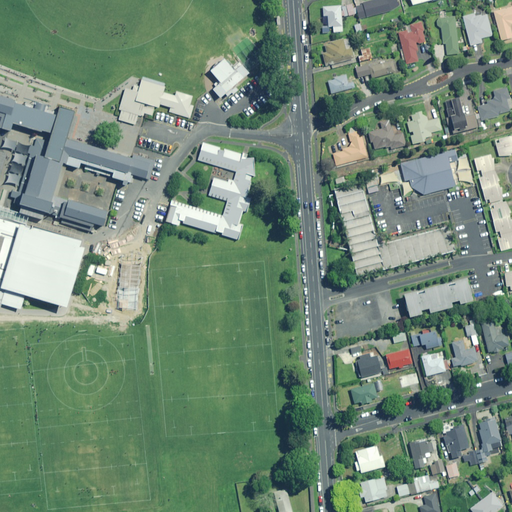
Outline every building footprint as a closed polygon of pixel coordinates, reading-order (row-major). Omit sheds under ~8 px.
[(391,11),(400,6),(398,1),(399,1),(398,0),(373,0),(362,3),(362,5),(356,6),(359,19),(391,11)] [(322,17),(322,25),(329,28),(333,28),(333,33),(342,32),(341,17),(355,16),(354,5),(322,7),(323,17),(322,17)] [(511,7),(494,12),(501,41),(511,38),(511,35),(510,27),(511,23),(511,7)] [(492,36),(487,14),(475,17),(474,14),(463,17),(470,46),(482,44),(481,39),(492,36)] [(460,22),(455,22),(455,17),(439,19),(436,22),(437,26),(441,28),(442,45),(445,44),(446,56),(459,54),(457,28),(461,28),(460,22)] [(426,42),(421,21),(410,24),(411,30),(398,33),(406,65),(418,62),(416,51),(417,50),(416,45),(426,42)] [(346,50),(343,40),(324,45),(326,53),(322,54),(326,66),(354,59),(352,49),(346,50)] [(372,59),(370,49),(361,51),(362,56),(358,57),(359,62),(372,59)] [(223,98),(252,72),(242,62),(235,69),(225,58),(212,70),(223,82),(215,89),(223,98)] [(396,72),(393,60),(368,67),(368,65),(355,69),(358,78),(371,75),(372,79),(396,72)] [(348,83),(346,75),(334,79),(335,80),(328,82),(331,94),(354,88),(353,82),(348,83)] [(200,97),(140,79),(137,91),(126,87),(121,106),(126,107),(122,119),(139,124),(142,114),(154,118),(158,108),(194,119),(200,97)] [(500,117),(499,114),(509,112),(508,110),(511,109),(511,102),(508,87),(491,92),(494,101),(476,105),(480,121),(500,117)] [(57,114),(0,96),(0,120),(50,136),(57,114)] [(463,118),(459,99),(451,101),(453,109),(447,110),(448,118),(446,119),(448,126),(452,125),(453,131),(466,129),(466,130),(478,128),(475,115),(463,118)] [(35,153),(18,208),(108,236),(115,214),(56,196),(66,162),(125,180),(132,157),(68,137),(76,111),(61,106),(46,156),(35,153)] [(413,121),(407,123),(410,133),(413,132),(413,135),(410,136),(413,145),(425,142),(424,139),(432,137),(431,133),(442,131),(439,119),(428,122),(426,112),(411,115),(413,121)] [(373,143),(374,150),(385,148),(385,149),(390,148),(391,150),(406,146),(403,133),(394,135),(392,127),(368,133),(371,143),(373,143)] [(348,134),(350,144),(349,147),(342,149),(342,152),(332,155),(336,167),(368,157),(360,131),(348,134)] [(499,157),(511,156),(511,154),(511,136),(495,141),(499,157)] [(169,218),(245,241),(250,221),(245,219),(263,159),(205,142),(200,158),(241,171),(237,183),(217,177),(211,196),(231,202),(228,213),(175,197),(169,218)] [(454,151),(401,165),(405,182),(409,181),(411,188),(424,196),(457,187),(451,165),(457,164),(454,151)] [(491,160),(490,156),(475,159),(478,171),(480,171),(481,174),(494,171),(494,159),(491,160)] [(158,165),(135,158),(130,175),(153,182),(158,165)] [(497,182),(500,182),(494,171),(481,174),(482,177),(479,178),(485,201),(489,200),(490,204),(502,201),(502,188),(499,189),(497,182)] [(361,185),(334,192),(356,277),(451,253),(444,228),(377,246),(361,185)] [(505,203),(493,206),(494,208),(490,209),(496,233),(499,233),(500,235),(511,232),(511,221),(511,220),(510,221),(509,214),(510,214),(505,203)] [(70,312),(92,240),(0,211),(0,305),(27,314),(31,300),(70,312)] [(511,249),(511,232),(500,235),(501,239),(497,240),(500,252),(511,249)] [(461,277),(401,295),(408,318),(468,300),(461,277)] [(480,320),(488,353),(493,352),(494,353),(499,352),(499,350),(509,347),(505,333),(497,335),(493,317),(480,320)] [(476,335),(473,325),(465,327),(467,337),(476,335)] [(406,341),(403,330),(391,334),(394,344),(406,341)] [(441,346),(438,331),(409,337),(412,347),(423,344),(424,349),(441,346)] [(460,365),(461,367),(475,363),(475,361),(477,360),(474,348),(466,350),(463,339),(451,342),(455,358),(451,359),(453,367),(460,365)] [(359,346),(349,349),(351,354),(361,352),(359,346)] [(388,370),(397,367),(397,370),(402,369),(402,366),(411,364),(408,350),(384,355),(388,370)] [(429,355),(420,357),(425,376),(444,371),(440,358),(431,361),(429,355)] [(380,373),(375,357),(355,362),(360,378),(380,373)] [(419,383),(416,374),(399,378),(402,388),(419,383)] [(378,398),(374,384),(350,390),(354,405),(361,403),(361,405),(372,402),(371,400),(378,398)] [(476,452),(479,464),(488,462),(486,457),(490,456),(489,452),(492,451),(491,444),(501,442),(495,418),(479,422),(481,430),(479,431),(482,444),(480,444),(482,450),(476,452)] [(479,464),(476,452),(475,447),(469,448),(464,425),(441,431),(447,454),(450,453),(452,459),(463,457),(464,463),(469,461),(471,466),(479,464)] [(433,451),(432,444),(425,445),(425,441),(410,444),(415,469),(427,467),(425,458),(431,457),(430,452),(433,451)] [(379,457),(377,447),(355,452),(361,474),(385,467),(382,457),(379,457)] [(445,472),(442,461),(434,463),(435,465),(430,466),(433,475),(445,472)] [(459,476),(456,464),(446,467),(449,478),(459,476)] [(414,481),(417,493),(439,488),(437,480),(431,481),(430,476),(419,478),(420,480),(414,481)] [(362,489),(358,490),(360,499),(363,498),(365,503),(387,497),(386,492),(387,491),(384,478),(361,484),(362,489)] [(417,493),(414,481),(397,485),(399,497),(417,493)] [(292,511),(285,490),(273,493),(278,511),(292,511)] [(496,511),(503,507),(492,493),(470,509),(471,511),(496,511)] [(440,511),(436,494),(424,497),(426,506),(420,507),(420,511),(440,511)]
